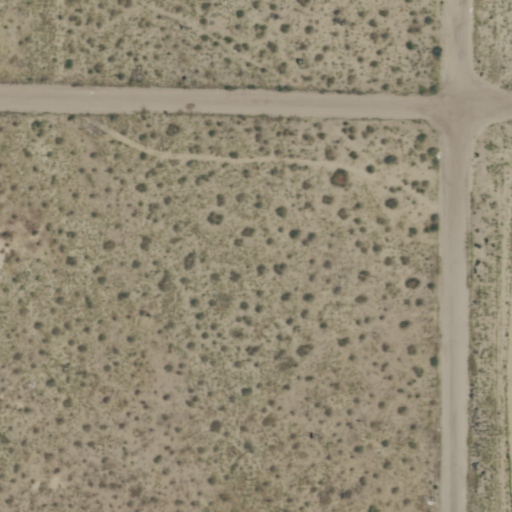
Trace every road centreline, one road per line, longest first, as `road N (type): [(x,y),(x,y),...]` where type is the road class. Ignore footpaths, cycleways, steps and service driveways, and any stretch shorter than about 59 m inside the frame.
road 1 (residential): [(511,108),(0,100)]
road 2 (residential): [(451,511),(459,0)]
road 3 (track): [(0,505),(452,509)]
